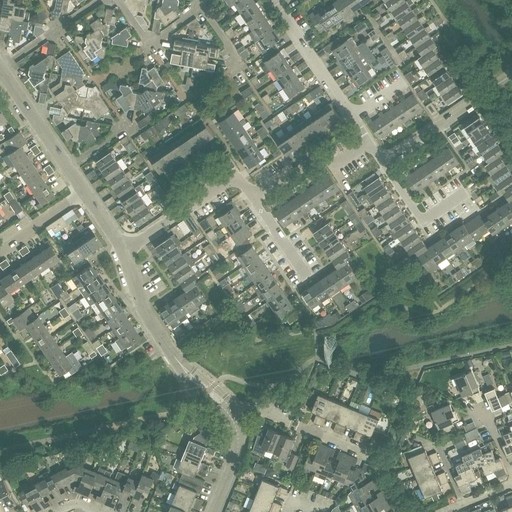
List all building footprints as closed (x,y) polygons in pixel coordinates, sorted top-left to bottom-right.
[(0,1),(0,15),(13,18),(15,5),(16,2),(11,1),(11,0),(3,0),(3,3),(0,1)] [(49,0),(50,0),(56,0),(55,10),(61,11),(62,0),(49,0)] [(62,0),(61,11),(61,12),(67,13),(76,7),(75,5),(82,0),(62,0)] [(143,11),(144,0),(123,0),(145,32),(147,30),(148,25),(147,24),(147,23),(142,16),(137,15),(138,10),(143,11)] [(240,0),(235,4),(241,13),(255,3),(253,0),(240,0)] [(344,17),(353,11),(345,0),(337,0),(334,3),(344,17)] [(358,0),(345,0),(353,11),(362,5),(358,0)] [(387,0),(385,2),(389,7),(385,9),(388,13),(392,11),(406,1),(405,0),(387,0)] [(411,0),(407,0),(406,1),(392,11),(398,20),(412,10),(409,5),(413,2),(411,0)] [(178,8),(178,4),(163,1),(162,5),(161,6),(156,5),(154,18),(158,19),(161,17),(165,24),(178,15),(175,10),(178,8)] [(15,5),(13,18),(28,21),(30,13),(26,12),(27,7),(20,6),(20,3),(17,3),(17,5),(15,5)] [(241,13),(247,22),(262,12),(255,3),(241,13)] [(334,3),(325,9),(335,23),(344,17),(334,3)] [(326,29),(335,23),(325,9),(323,6),(309,15),(320,31),(325,28),(326,29)] [(398,20),(404,29),(418,19),(415,14),(419,11),(416,7),(412,10),(398,20)] [(48,17),(42,8),(38,11),(36,23),(43,24),(44,20),(48,17)] [(113,10),(106,8),(104,20),(106,23),(104,24),(103,24),(99,18),(91,23),(96,30),(92,33),(91,31),(87,33),(86,37),(102,40),(102,37),(104,36),(108,36),(112,16),(113,10)] [(212,14),(215,18),(221,13),(219,9),(212,14)] [(247,22),(253,31),(268,21),(262,12),(247,22)] [(224,17),(221,13),(215,18),(218,21),(224,17)] [(373,18),(376,22),(382,17),(379,14),(373,18)] [(13,18),(0,15),(0,39),(4,40),(5,33),(10,34),(13,18)] [(112,16),(108,36),(111,37),(113,39),(112,43),(128,46),(129,41),(127,38),(132,35),(126,27),(119,31),(114,24),(116,17),(112,16)] [(404,29),(410,38),(425,28),(421,23),(425,20),(422,16),(418,19),(404,29)] [(385,21),(382,17),(376,22),(378,26),(385,21)] [(20,42),(22,29),(28,30),(30,21),(28,21),(13,18),(10,34),(14,35),(13,41),(20,42)] [(190,30),(196,31),(197,26),(201,27),(202,24),(201,24),(196,19),(187,25),(190,30)] [(253,31),(259,40),(274,30),(268,21),(253,31)] [(410,38),(416,47),(431,37),(428,32),(431,30),(428,25),(425,28),(410,38)] [(34,33),(34,34),(37,38),(46,32),(43,27),(35,26),(34,33)] [(197,26),(196,31),(195,34),(203,35),(204,28),(201,27),(197,26)] [(225,32),(227,36),(233,31),(231,27),(225,32)] [(278,27),(274,30),(259,40),(263,45),(260,47),(266,55),(268,53),(271,57),(280,51),(274,43),(280,39),(276,34),(281,31),(278,27)] [(376,33),(374,29),(368,34),(370,37),(376,33)] [(236,35),(233,31),(227,36),(230,39),(236,35)] [(388,40),(394,35),(392,31),(385,36),(388,40)] [(376,33),(370,37),(373,41),(379,37),(376,33)] [(435,34),(431,37),(416,47),(422,55),(436,46),(434,41),(438,39),(435,34)] [(102,40),(86,37),(76,35),(75,40),(81,49),(77,51),(83,59),(89,55),(92,59),(98,56),(100,59),(104,59),(106,47),(102,46),(101,44),(102,40)] [(397,39),(394,35),(388,40),(391,43),(397,39)] [(339,59),(354,49),(357,46),(351,37),(342,43),(339,38),(325,47),(330,54),(334,51),(339,59)] [(182,52),(195,55),(197,44),(175,39),(173,49),(182,51),(182,52)] [(30,66),(30,69),(46,72),(46,69),(48,68),(52,68),(54,55),(56,45),(49,43),(46,57),(35,65),(34,63),(30,66)] [(221,48),(197,44),(195,55),(208,58),(209,56),(219,58),(221,48)] [(237,49),(239,53),(246,49),(243,45),(237,49)] [(436,46),(422,55),(418,58),(424,68),(439,58),(436,54),(440,51),(436,46)] [(389,51),(386,47),(380,52),(382,55),(389,51)] [(339,59),(345,68),(360,58),(364,55),(360,50),(356,52),(354,49),(339,59)] [(400,58),(407,53),(404,50),(398,54),(400,58)] [(82,80),(83,77),(84,73),(69,51),(57,60),(63,68),(61,76),(82,80)] [(263,57),(272,70),(286,60),(280,51),(271,57),(268,53),(266,55),(263,57)] [(389,51),(382,55),(385,59),(391,55),(389,51)] [(195,55),(182,52),(181,54),(172,53),(170,62),(192,66),(195,55)] [(409,57),(407,53),(400,58),(403,61),(409,57)] [(208,59),(208,58),(195,55),(192,66),(214,71),(216,63),(210,62),(210,60),(208,59)] [(427,78),(430,77),(445,67),(442,62),(446,59),(443,55),(439,58),(424,68),(428,74),(425,76),(427,78)] [(345,68),(351,77),(366,67),(370,64),(366,59),(362,62),(360,58),(345,68)] [(272,70),(278,79),(292,69),(286,60),(272,70)] [(144,89),(157,92),(158,87),(164,82),(154,67),(148,71),(146,68),(142,67),(139,83),(143,83),(144,85),(144,89)] [(366,67),(351,77),(357,86),(359,85),(361,89),(374,80),(366,67)] [(451,76),(445,67),(430,77),(436,86),(451,76)] [(46,72),(30,69),(29,74),(31,77),(29,78),(35,86),(38,84),(43,91),(47,92),(50,79),(46,78),(45,76),(46,72)] [(278,79),(284,88),(298,78),(292,69),(278,79)] [(404,76),(407,79),(413,75),(410,71),(404,76)] [(407,79),(409,83),(416,79),(413,75),(407,79)] [(51,89),(60,101),(85,84),(82,80),(61,76),(60,82),(51,89)] [(255,76),(249,80),(255,88),(261,84),(255,76)] [(457,85),(451,76),(436,86),(443,95),(457,85)] [(298,78),(284,88),(290,98),(305,88),(298,78)] [(77,107),(85,109),(89,87),(86,87),(85,84),(60,101),(64,107),(62,108),(60,115),(68,117),(68,113),(77,107)] [(131,108),(135,109),(138,93),(134,92),(133,90),(133,87),(121,84),(120,88),(123,93),(116,98),(125,112),(131,108)] [(463,94),(457,85),(443,95),(449,104),(463,94)] [(97,119),(110,110),(99,95),(101,93),(96,86),(93,88),(89,87),(85,109),(92,110),(97,119)] [(319,86),(309,93),(314,99),(324,93),(319,86)] [(250,87),(241,93),(245,99),(254,92),(250,87)] [(141,94),(138,93),(135,109),(139,109),(142,107),(145,113),(153,107),(161,102),(159,99),(162,97),(163,93),(157,92),(144,89),(143,92),(141,94)] [(423,89),(416,93),(419,97),(425,93),(423,89)] [(314,99),(309,93),(305,96),(310,102),(314,99)] [(428,97),(425,93),(419,97),(422,101),(428,97)] [(400,99),(402,102),(412,117),(423,109),(413,94),(405,100),(403,96),(400,99)] [(270,98),(264,102),(267,106),(273,102),(270,98)] [(401,124),(412,117),(402,102),(394,107),(392,104),(389,106),(391,110),(401,124)] [(431,102),(425,106),(432,116),(438,112),(431,102)] [(292,105),(296,112),(300,109),(295,103),(292,105)] [(321,110),(331,124),(340,118),(330,103),(321,110)] [(292,105),(288,108),(292,114),(296,112),(292,105)] [(263,106),(257,110),(260,114),(266,110),(263,106)] [(310,113),(312,116),(322,131),(327,127),(329,131),(333,128),(331,124),(321,110),(315,114),(313,111),(310,113)] [(390,132),(401,124),(391,110),(384,115),(381,112),(378,114),(380,117),(390,132)] [(216,118),(225,132),(240,122),(234,113),(228,117),(225,112),(216,118)] [(74,140),(78,141),(81,125),(77,124),(76,122),(77,118),(68,117),(60,115),(54,114),(53,120),(57,125),(63,121),(68,127),(62,132),(68,140),(72,137),(74,140)] [(141,128),(152,121),(149,115),(137,123),(141,128)] [(277,115),(274,118),(278,124),(282,121),(277,115)] [(301,120),(303,122),(313,137),(322,131),(312,116),(306,120),(305,117),(301,120)] [(166,117),(162,119),(167,126),(171,123),(166,117)] [(379,139),(390,132),(380,117),(372,122),(370,119),(367,122),(379,139)] [(471,136),(485,126),(479,117),(464,127),(471,136)] [(192,124),(195,128),(205,143),(214,137),(201,118),(192,124)] [(278,124),(274,118),(270,120),(274,127),(278,124)] [(163,128),(167,126),(162,119),(159,122),(163,128)] [(81,125),(78,141),(82,141),(85,139),(89,144),(97,139),(92,132),(99,127),(100,123),(87,120),(87,124),(85,125),(81,125)] [(243,120),(240,122),(225,132),(231,141),(246,131),(243,126),(245,124),(243,120)] [(313,137),(303,122),(294,128),(304,143),(313,137)] [(492,135),(485,126),(471,136),(477,145),(492,135)] [(149,129),(145,131),(149,138),(153,135),(156,133),(152,127),(149,129)] [(263,127),(257,131),(262,139),(268,135),(263,127)] [(183,130),(186,134),(196,149),(205,143),(195,128),(189,132),(186,128),(183,130)] [(294,128),(285,134),(295,149),(304,143),(294,128)] [(9,153),(20,147),(27,142),(19,131),(5,141),(7,145),(5,147),(9,153)] [(145,140),(149,138),(145,131),(141,134),(145,140)] [(246,131),(231,141),(237,150),(252,140),(246,131)] [(454,133),(448,137),(453,144),(459,140),(454,133)] [(187,155),(196,149),(186,134),(180,138),(177,134),(174,136),(187,155)] [(295,149),(285,134),(276,141),(286,155),(295,149)] [(477,145),(483,154),(498,144),(492,135),(477,145)] [(127,136),(120,140),(123,144),(129,140),(127,136)] [(165,142),(178,161),(187,155),(174,136),(169,140),(171,144),(168,146),(165,142)] [(258,149),(252,140),(237,150),(244,159),(258,149)] [(453,144),(458,151),(464,147),(459,140),(453,144)] [(161,147),(157,150),(169,167),(178,161),(165,142),(160,146),(161,147)] [(504,153),(498,144),(483,154),(487,160),(483,162),(485,165),(485,166),(500,156),(504,153)] [(14,164),(27,156),(20,147),(9,153),(7,154),(14,164)] [(169,167),(157,150),(156,148),(151,152),(154,156),(150,159),(160,174),(164,171),(167,176),(172,173),(169,168),(169,167)] [(449,148),(438,156),(448,171),(455,166),(457,169),(461,166),(449,148)] [(258,149),(244,159),(250,168),(265,158),(258,149)] [(275,158),(281,154),(278,150),(272,154),(275,158)] [(96,162),(102,171),(117,161),(111,152),(96,162)] [(132,158),(135,162),(141,158),(139,154),(132,158)] [(21,175),(34,166),(27,156),(14,164),(21,175)] [(450,174),(448,171),(438,156),(427,163),(437,178),(444,173),(447,176),(450,174)] [(485,166),(491,175),(506,165),(500,156),(485,166)] [(471,157),(465,161),(467,165),(474,161),(471,157)] [(117,161),(102,171),(108,180),(123,170),(127,166),(122,158),(117,161)] [(141,158),(135,162),(138,166),(144,161),(141,158)] [(467,165),(470,169),(476,164),(474,161),(467,165)] [(511,165),(510,162),(506,165),(491,175),(497,184),(511,174),(509,169),(511,166),(511,165)] [(439,181),(437,178),(427,163),(416,171),(426,186),(433,181),(436,184),(439,181)] [(34,166),(21,175),(28,185),(40,176),(34,166)] [(126,174),(123,170),(108,180),(115,189),(129,179),(133,176),(130,171),(126,174)] [(416,171),(404,179),(415,193),(422,188),(425,191),(428,189),(426,186),(416,171)] [(145,176),(147,180),(154,176),(151,172),(145,176)] [(497,184),(501,189),(497,192),(499,195),(503,193),(504,193),(511,187),(511,173),(511,174),(497,184)] [(318,182),(328,197),(336,192),(338,195),(342,193),(329,175),(318,182)] [(40,176),(28,185),(35,195),(47,186),(40,176)] [(154,176),(147,180),(150,184),(156,179),(154,176)] [(367,199),(385,186),(379,177),(364,187),(368,193),(364,195),(367,199)] [(136,188),(129,179),(115,189),(121,198),(136,188)] [(330,201),(328,197),(318,182),(307,190),(317,205),(325,200),(327,203),(330,201)] [(465,187),(468,191),(474,186),(472,182),(465,187)] [(136,188),(121,198),(127,207),(142,197),(141,196),(146,193),(140,185),(136,188)] [(47,186),(35,195),(40,203),(36,206),(38,209),(43,206),(42,205),(54,196),(47,186)] [(391,195),(385,186),(367,199),(370,204),(374,202),(377,205),(391,195)] [(468,191),(471,194),(477,190),(474,186),(468,191)] [(163,190),(157,194),(160,198),(166,193),(165,192),(163,190)] [(296,197),(306,212),(314,207),(316,210),(319,208),(317,205),(307,190),(296,197)] [(347,195),(349,199),(355,207),(361,203),(353,191),(347,195)] [(9,192),(3,196),(6,200),(12,196),(9,192)] [(377,205),(383,214),(397,204),(391,195),(377,205)] [(474,199),(477,203),(483,199),(480,195),(474,199)] [(12,196),(6,200),(9,203),(15,213),(21,209),(14,199),(12,196)] [(127,207),(133,216),(148,206),(142,197),(127,207)] [(168,197),(162,201),(166,208),(173,204),(168,197)] [(286,205),(295,220),(303,214),(305,218),(308,215),(306,212),(296,197),(286,205)] [(232,201),(230,202),(220,209),(223,214),(219,217),(223,223),(221,225),(223,228),(225,226),(240,216),(237,212),(239,211),(232,201)] [(511,203),(510,201),(509,201),(500,207),(511,224),(511,203)] [(136,220),(131,223),(134,227),(139,224),(139,225),(150,218),(154,215),(150,209),(154,206),(152,203),(147,205),(148,206),(133,216),(136,220)] [(404,213),(397,204),(383,214),(379,217),(382,222),(386,220),(389,223),(404,213)] [(297,223),(295,220),(286,205),(274,213),(284,227),(292,222),(294,225),(297,223)] [(511,224),(500,207),(492,213),(504,232),(511,226),(511,224)] [(361,216),(367,212),(365,208),(358,212),(361,216)] [(78,209),(74,212),(78,218),(82,215),(78,209)] [(355,212),(349,217),(351,220),(358,216),(355,212)] [(367,212),(361,216),(363,220),(370,216),(367,212)] [(389,231),(391,235),(410,222),(404,213),(389,223),(393,229),(389,231)] [(504,232),(492,213),(483,219),(480,215),(464,225),(463,224),(473,239),(474,241),(490,230),(493,234),(496,238),(504,232)] [(61,217),(57,219),(63,228),(67,225),(61,216),(61,217)] [(191,231),(191,230),(197,226),(191,216),(184,221),(191,231)] [(247,226),(240,216),(225,226),(229,231),(225,234),(227,238),(231,235),(232,236),(247,226)] [(48,225),(45,227),(46,229),(47,231),(52,228),(55,233),(63,228),(57,219),(56,220),(48,225)] [(416,231),(410,222),(391,235),(395,240),(398,237),(401,241),(416,231)] [(328,223),(313,233),(320,242),(334,232),(328,223)] [(463,224),(454,230),(464,245),(473,239),(463,224)] [(366,229),(364,225),(357,229),(360,233),(366,229)] [(83,230),(79,232),(82,236),(92,251),(101,244),(92,230),(89,226),(88,226),(84,229),(83,230)] [(197,226),(191,230),(196,238),(203,234),(197,226)] [(252,234),(247,226),(232,236),(241,248),(235,252),(238,256),(252,246),(247,238),(252,234)] [(373,234),(379,230),(377,226),(370,230),(373,234)] [(209,237),(215,233),(212,229),(206,234),(209,237)] [(379,230),(373,234),(376,238),(382,233),(379,230)] [(454,230),(445,236),(455,251),(458,255),(464,251),(461,247),(464,245),(454,230)] [(407,250),(417,243),(422,240),(416,231),(401,241),(407,250)] [(79,232),(70,238),(73,242),(83,257),(92,251),(82,236),(79,232)] [(326,251),(341,241),(334,232),(320,242),(326,251)] [(218,237),(215,233),(209,237),(212,241),(218,237)] [(156,247),(162,256),(177,246),(173,240),(176,238),(174,234),(156,247)] [(446,257),(455,251),(445,236),(436,243),(446,257)] [(67,253),(63,255),(71,265),(74,263),(83,257),(73,242),(70,238),(65,242),(68,246),(64,248),(67,253)] [(428,248),(422,240),(417,243),(407,250),(410,254),(415,251),(418,255),(427,249),(428,248)] [(39,254),(48,266),(59,259),(50,246),(52,245),(48,241),(45,243),(48,248),(39,254)] [(341,241),(326,251),(332,260),(347,250),(341,241)] [(436,243),(428,248),(427,249),(437,264),(446,257),(436,243)] [(180,244),(177,246),(162,256),(168,264),(183,254),(180,249),(182,247),(180,244)] [(210,255),(215,252),(210,244),(203,248),(209,256),(210,255)] [(385,252),(392,247),(389,244),(383,248),(385,252)] [(258,255),(252,246),(238,256),(244,265),(258,255)] [(392,247),(385,252),(388,256),(394,251),(392,247)] [(440,267),(437,264),(427,249),(418,255),(430,273),(440,267)] [(347,250),(332,260),(338,269),(338,268),(348,262),(345,258),(350,254),(347,250)] [(174,274),(192,262),(193,261),(190,255),(188,256),(186,252),(183,254),(168,264),(174,274)] [(221,261),(215,252),(210,255),(216,265),(221,261)] [(38,273),(48,266),(39,254),(29,260),(38,273)] [(506,254),(499,259),(502,264),(510,259),(506,254)] [(265,264),(258,255),(244,265),(250,274),(265,264)] [(478,257),(474,260),(479,266),(482,263),(478,257)] [(28,280),(38,273),(29,260),(19,267),(28,280)] [(479,266),(474,260),(470,263),(475,269),(479,266)] [(195,265),(194,265),(192,262),(174,274),(181,283),(198,270),(195,265)] [(348,262),(338,268),(348,283),(354,279),(357,283),(361,281),(348,262)] [(271,273),(265,264),(250,274),(250,275),(246,277),(250,283),(254,280),(256,283),(271,273)] [(76,275),(71,278),(77,288),(97,274),(91,265),(76,275)] [(19,286),(28,280),(19,267),(10,274),(19,286)] [(218,268),(212,272),(215,276),(221,272),(218,268)] [(338,268),(338,269),(329,274),(339,289),(348,283),(338,268)] [(460,269),(456,272),(461,278),(464,276),(460,269)] [(196,285),(196,284),(193,280),(202,274),(199,270),(198,270),(181,283),(187,291),(196,285)] [(461,278),(456,272),(453,275),(457,281),(461,278)] [(252,286),(258,295),(277,283),(271,273),(256,283),(252,286)] [(0,276),(0,281),(3,285),(9,293),(14,289),(15,292),(20,289),(18,287),(19,286),(10,274),(2,279),(0,276)] [(103,283),(97,274),(77,288),(84,296),(103,283)] [(339,289),(329,274),(320,280),(331,295),(339,289)] [(333,299),(331,295),(320,280),(312,287),(322,301),(328,297),(330,301),(333,299)] [(54,293),(61,289),(57,283),(51,287),(54,293)] [(90,305),(91,305),(109,292),(103,283),(84,296),(90,305)] [(283,292),(277,283),(258,295),(262,301),(266,298),(268,302),(283,292)] [(229,284),(223,288),(225,292),(232,287),(229,284)] [(0,287),(0,302),(3,307),(7,304),(8,305),(8,306),(15,301),(9,293),(3,285),(0,287)] [(196,285),(187,291),(197,306),(206,299),(196,285)] [(437,295),(441,292),(436,286),(432,288),(437,295)] [(232,287),(225,292),(228,296),(234,291),(232,287)] [(322,301),(312,287),(302,293),(312,308),(318,304),(321,308),(324,305),(322,301)] [(63,292),(59,295),(61,297),(62,298),(68,294),(65,290),(63,292)] [(197,306),(187,291),(178,297),(188,312),(197,306)] [(115,301),(109,292),(91,305),(97,314),(115,301)] [(275,311),(289,301),(283,292),(268,302),(275,311)] [(68,294),(62,298),(64,302),(71,298),(68,294)] [(363,304),(366,301),(362,295),(358,297),(363,304)] [(178,297),(169,304),(182,322),(187,319),(185,314),(188,312),(178,297)] [(105,317),(107,320),(121,310),(115,301),(97,314),(101,320),(105,317)] [(295,309),(289,301),(275,311),(278,316),(274,319),(277,323),(282,320),(281,319),(285,317),(290,324),(303,315),(298,307),(295,309)] [(353,301),(349,303),(354,310),(357,307),(353,301)] [(350,312),(354,310),(349,303),(345,306),(350,312)] [(182,322),(169,304),(160,310),(170,324),(173,328),(179,325),(176,320),(179,318),(182,322)] [(238,310),(240,313),(246,309),(244,305),(238,310)] [(19,330),(25,325),(34,320),(31,316),(33,315),(29,308),(12,319),(11,318),(7,321),(9,325),(14,322),(16,325),(19,330)] [(78,308),(71,312),(74,316),(80,312),(78,308)] [(128,319),(121,310),(107,320),(113,329),(109,332),(128,319)] [(80,312),(74,316),(77,320),(83,316),(80,312)] [(336,322),(331,316),(330,313),(323,317),(328,325),(332,325),(336,322)] [(340,319),(335,313),(331,316),(336,322),(340,319)] [(38,316),(34,320),(25,325),(32,335),(45,327),(43,324),(38,316)] [(134,328),(128,319),(109,332),(112,337),(116,334),(119,338),(134,328)] [(86,334),(92,330),(90,326),(83,330),(86,334)] [(32,335),(39,345),(52,337),(45,327),(32,335)] [(134,328),(119,338),(125,347),(129,345),(132,350),(137,347),(147,340),(143,335),(140,337),(134,328)] [(92,330),(86,334),(89,338),(95,334),(92,330)] [(191,342),(198,337),(193,331),(186,335),(191,342)] [(191,342),(186,335),(179,340),(184,346),(191,342)] [(58,347),(52,337),(39,345),(46,355),(58,347)] [(101,344),(96,348),(98,352),(105,348),(102,344),(101,344)] [(58,347),(46,355),(52,365),(65,357),(58,347)] [(105,348),(98,352),(101,356),(107,352),(105,348)] [(65,357),(52,365),(59,375),(72,366),(78,362),(71,352),(65,357)] [(10,361),(14,368),(20,364),(15,357),(10,361)] [(472,371),(455,378),(463,396),(472,392),(473,395),(480,392),(472,371)] [(492,410),(510,403),(506,393),(498,397),(494,388),(485,392),(492,410)] [(318,424),(329,398),(318,394),(311,411),(317,414),(313,422),(318,424)] [(378,394),(375,400),(382,403),(384,397),(378,394)] [(331,420),(339,402),(329,398),(318,424),(323,426),(326,418),(331,420)] [(333,431),(338,433),(348,407),(339,402),(331,420),(337,422),(333,431)] [(450,404),(431,412),(438,429),(439,428),(441,434),(455,428),(453,423),(459,420),(456,413),(454,414),(450,404)] [(348,407),(338,433),(343,435),(346,426),(351,428),(358,411),(348,407)] [(368,415),(358,411),(351,428),(357,430),(353,439),(358,441),(368,415)] [(379,419),(368,415),(358,441),(363,443),(366,434),(372,437),(379,419)] [(511,419),(508,421),(511,430),(503,434),(507,443),(511,441),(511,419)] [(190,439),(186,449),(203,456),(205,452),(214,455),(216,450),(209,448),(206,446),(208,442),(214,438),(206,425),(199,429),(201,433),(195,436),(194,441),(190,439)] [(274,452),(281,434),(269,429),(264,441),(257,439),(253,451),(264,455),(267,449),(274,452)] [(281,434),(274,452),(281,455),(280,457),(281,460),(288,462),(286,466),(293,469),(298,456),(288,452),(293,439),(281,434)] [(462,436),(454,439),(459,448),(466,444),(462,436)] [(511,441),(507,443),(502,445),(510,464),(511,463),(511,441)] [(316,471),(326,446),(317,442),(315,448),(318,450),(316,455),(310,453),(305,466),(316,471)] [(478,467),(482,465),(495,459),(491,450),(483,454),(479,444),(470,448),(478,467)] [(408,451),(410,456),(408,457),(412,467),(438,456),(436,452),(428,456),(425,450),(422,445),(408,451)] [(333,455),(335,450),(326,446),(316,471),(314,476),(325,480),(327,475),(333,462),(328,459),(330,454),(333,455)] [(478,467),(470,448),(460,452),(464,461),(455,465),(459,474),(473,469),(478,467)] [(201,462),(203,456),(186,449),(181,460),(207,470),(209,466),(201,462)] [(333,462),(327,475),(339,480),(348,455),(339,452),(337,457),(340,458),(338,464),(333,462)] [(339,480),(349,484),(355,471),(350,469),(352,464),(355,465),(357,459),(348,455),(339,480)] [(412,467),(416,477),(434,470),(432,465),(440,461),(438,456),(412,467)] [(500,457),(495,459),(482,465),(486,474),(495,471),(499,480),(508,476),(500,457)] [(184,473),(182,479),(202,487),(204,481),(194,477),(197,472),(205,475),(207,470),(181,460),(177,470),(184,473)] [(62,470),(69,483),(76,479),(81,465),(75,463),(62,470)] [(82,494),(92,470),(81,465),(76,479),(81,481),(79,487),(76,485),(73,491),(82,494)] [(261,465),(258,471),(265,474),(267,467),(261,465)] [(92,470),(82,494),(92,498),(94,493),(91,491),(93,486),(98,488),(106,470),(99,467),(97,472),(92,470)] [(349,484),(352,490),(368,482),(368,481),(362,470),(356,467),(355,471),(349,484)] [(477,478),(473,469),(459,474),(455,476),(463,495),(472,491),(468,482),(477,478)] [(52,475),(64,499),(68,497),(65,491),(61,493),(59,488),(69,483),(62,470),(52,475)] [(105,504),(115,479),(110,477),(112,472),(106,470),(98,488),(103,490),(101,496),(98,494),(95,500),(105,504)] [(416,477),(420,487),(446,476),(445,472),(436,475),(434,470),(416,477)] [(142,475),(134,495),(132,499),(142,503),(144,497),(141,495),(143,490),(149,492),(153,481),(158,483),(161,474),(153,471),(150,478),(142,474),(142,475)] [(41,481),(48,494),(53,491),(56,496),(52,498),(55,503),(64,499),(52,475),(50,472),(39,477),(41,481)] [(118,472),(115,479),(105,504),(114,507),(116,502),(113,500),(115,495),(120,497),(128,477),(118,472)] [(128,477),(120,497),(118,501),(128,505),(130,499),(127,498),(129,493),(134,495),(142,475),(136,473),(134,479),(128,477)] [(449,481),(446,476),(420,487),(425,498),(442,491),(440,485),(449,481)] [(376,478),(368,481),(368,482),(352,490),(358,501),(371,494),(368,489),(373,486),(375,490),(380,487),(376,478)] [(182,479),(180,484),(176,494),(202,505),(204,501),(195,497),(197,492),(200,493),(202,487),(182,479)] [(258,489),(276,496),(278,491),(286,494),(289,490),(282,487),(262,479),(258,489)] [(0,503),(5,501),(8,508),(16,504),(4,480),(0,482),(0,503)] [(48,494),(41,481),(31,486),(43,509),(52,505),(49,500),(46,501),(43,496),(48,494)] [(38,511),(43,509),(31,486),(20,492),(23,498),(22,502),(26,504),(27,505),(32,502),(34,507),(31,509),(32,511),(38,511)] [(258,489),(254,499),(280,510),(282,505),(273,501),(276,496),(258,489)] [(373,499),(371,494),(358,501),(358,502),(354,504),(358,511),(362,511),(387,499),(382,490),(377,493),(378,496),(373,499)] [(171,505),(188,511),(191,507),(200,510),(202,505),(176,494),(171,505)] [(501,510),(501,511),(511,511),(511,494),(506,497),(510,507),(501,510)] [(250,509),(256,511),(269,511),(270,511),(272,511),(279,511),(280,510),(254,499),(250,509)] [(391,508),(387,499),(362,511),(380,511),(379,510),(384,508),(386,511),(391,508)]
